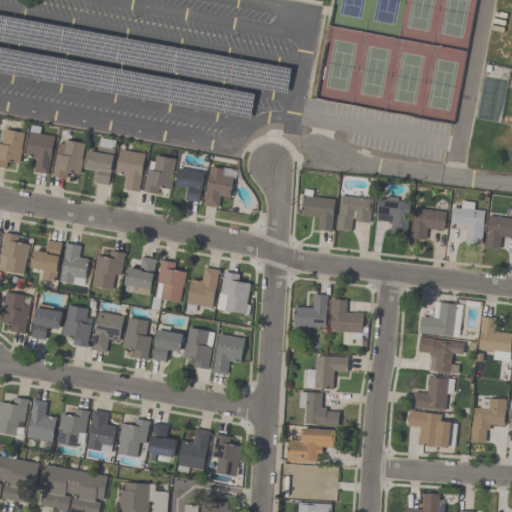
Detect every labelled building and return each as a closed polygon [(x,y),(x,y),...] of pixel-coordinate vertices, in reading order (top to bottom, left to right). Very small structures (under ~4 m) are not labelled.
[(24,157),(28,132),(29,132),(30,125),(40,126),(39,134),(54,136),(48,174),(33,172),(35,159),(24,157)] [(19,163),(7,161),(5,168),(0,166),(0,143),(1,144),(4,129),(25,133),(19,163)] [(94,182),(96,171),(84,169),(87,151),(96,152),(97,146),(98,146),(99,138),(115,141),(112,156),(113,156),(108,185),(94,182)] [(80,174),(67,172),(66,179),(51,176),(51,173),(52,173),(58,143),(63,144),(64,140),(84,143),(81,159),(82,160),(80,174)] [(125,176),(114,174),(119,149),(144,153),(138,188),(139,188),(138,192),(123,189),(125,176)] [(170,189),(158,187),(157,194),(141,191),(142,188),(143,188),(146,169),(147,169),(149,161),(154,161),(155,155),(174,159),(171,176),(172,177),(170,189)] [(224,169),(223,176),(232,177),(229,198),(219,196),(217,208),(202,205),(201,205),(202,202),(203,202),(209,166),(224,169)] [(184,200),(186,188),(174,185),(178,168),(203,173),(198,202),(184,200)] [(330,231),(317,230),(318,217),(300,215),(303,189),(312,190),(311,196),(334,199),(330,231)] [(369,223),(354,221),(354,219),(351,219),(350,232),(335,230),(336,215),(337,215),(340,195),(372,199),(369,223)] [(410,201),(406,235),(390,233),(391,216),(390,216),(390,222),(376,221),(377,215),(375,214),(377,201),(378,201),(379,198),(385,199),(385,197),(397,198),(397,200),(410,201)] [(473,209),(484,211),(480,244),(464,242),(465,228),(454,227),(454,224),(450,223),(452,207),(460,208),(461,200),(474,202),(473,209)] [(425,240),(409,238),(412,208),(445,211),(443,229),(434,228),(434,230),(429,229),(429,228),(426,228),(425,240)] [(500,236),(499,250),(484,248),(488,215),(508,218),(509,210),(511,210),(511,238),(509,238),(509,237),(500,236)] [(0,270),(0,255),(4,236),(3,236),(3,232),(18,235),(17,243),(29,245),(26,259),(25,259),(22,274),(0,270)] [(54,282),(40,280),(42,270),(29,268),(33,250),(45,252),(47,240),(61,243),(54,282)] [(88,259),(83,286),(59,281),(65,246),(64,246),(65,243),(80,246),(78,257),(88,259)] [(91,285),(94,270),(93,270),(96,256),(107,258),(108,250),(124,253),(119,276),(114,275),(111,289),(91,285)] [(127,268),(138,270),(140,257),(155,260),(152,274),(149,290),(123,285),(127,268)] [(179,302),(159,298),(162,284),(155,282),(159,260),(174,263),(173,270),(185,272),(183,286),(181,286),(179,302)] [(190,279),(201,281),(203,267),(219,270),(218,273),(217,273),(211,308),(185,304),(190,279)] [(215,308),(217,293),(220,293),(224,272),(238,274),(237,282),(249,284),(244,313),(215,308)] [(10,325),(0,322),(0,313),(5,291),(25,295),(23,304),(29,305),(24,331),(25,331),(24,334),(9,331),(10,325)] [(327,294),(327,299),(326,299),(325,327),(292,326),(293,307),(312,307),(312,294),(327,294)] [(362,312),(361,333),(329,332),(330,299),(345,299),(345,312),(353,313),(353,312),(362,312)] [(462,305),(458,336),(438,334),(438,336),(419,333),(421,316),(432,317),(434,302),(462,305)] [(58,330),(46,328),(44,340),(30,337),(36,308),(37,304),(53,307),(52,311),(62,313),(58,330)] [(87,348),(72,345),(73,338),(61,335),(64,321),(67,306),(87,309),(86,317),(91,319),(86,344),(88,344),(87,348)] [(89,350),(90,347),(91,347),(97,311),(122,316),(118,341),(107,339),(105,353),(89,350)] [(477,349),(481,316),(495,318),(493,331),(511,333),(508,360),(492,358),(493,351),(477,349)] [(147,360),(132,357),(133,351),(128,350),(129,349),(121,348),(124,333),(125,333),(127,317),(147,321),(144,336),(149,337),(146,356),(147,356),(147,360)] [(207,370),(192,367),(193,360),(181,357),(184,343),(185,343),(188,327),(208,331),(208,332),(213,333),(207,366),(208,366),(208,370),(207,370)] [(167,350),(165,361),(150,359),(155,330),(181,334),(178,352),(167,350)] [(239,363),(227,361),(225,374),(210,372),(210,369),(212,369),(218,334),(243,338),(239,363)] [(417,351),(418,337),(463,342),(461,354),(451,352),(450,364),(457,365),(457,374),(449,373),(433,372),(433,370),(429,370),(430,356),(429,356),(430,353),(417,351)] [(347,357),(346,371),(333,371),(332,388),(305,387),(305,377),(314,377),(314,356),(347,357)] [(426,393),(428,375),(448,377),(447,378),(453,379),(452,392),(449,394),(446,393),(444,410),(411,407),(413,392),(426,393)] [(303,424),(304,408),(298,408),(298,392),(321,393),(320,407),(326,408),(325,411),(339,412),(338,427),(323,426),(323,425),(303,424)] [(0,402),(11,404),(13,396),(28,400),(22,428),(20,427),(20,428),(16,427),(14,436),(0,432),(0,402)] [(469,442),(470,427),(471,427),(473,408),(487,409),(488,398),(505,399),(503,425),(489,424),(488,430),(486,430),(485,443),(469,442)] [(33,400),(46,402),(44,415),(56,417),(51,442),(26,437),(33,400)] [(72,416),(74,409),(89,412),(88,415),(87,414),(84,434),(78,433),(75,448),(55,444),(59,428),(58,428),(60,413),(72,416)] [(86,449),(92,413),(91,413),(92,410),(108,413),(105,425),(115,426),(112,446),(111,446),(109,453),(86,449)] [(416,445),(417,435),(418,435),(419,427),(406,426),(408,410),(424,412),(441,414),(440,422),(450,423),(447,449),(416,445)] [(116,454),(119,438),(118,438),(121,423),(132,426),(134,418),(149,421),(144,443),(139,442),(135,458),(116,454)] [(167,426),(165,439),(177,441),(173,458),(147,453),(152,426),(151,426),(152,423),(167,426)] [(181,440),(191,442),(194,428),(210,432),(209,434),(201,470),(176,465),(181,440)] [(285,461),(287,440),(299,440),(300,429),(334,431),(333,448),(321,447),(321,454),(316,453),(315,463),(301,462),(301,463),(290,462),(290,461),(285,461)] [(217,458),(211,457),(215,435),(229,437),(228,445),(240,447),(234,476),(214,472),(217,458)] [(29,504),(1,499),(3,484),(9,485),(9,482),(0,480),(0,483),(1,484),(0,488),(0,456),(37,463),(32,487),(26,486),(26,489),(32,490),(29,504)] [(97,511),(74,511),(69,511),(72,497),(77,498),(78,495),(65,492),(64,496),(69,497),(67,511),(39,505),(42,492),(45,492),(46,490),(38,488),(43,464),(107,476),(102,499),(95,498),(94,501),(100,502),(97,511)] [(147,511),(122,511),(123,509),(118,509),(120,490),(123,490),(124,482),(149,484),(147,511)] [(437,511),(404,511),(405,509),(422,509),(422,497),(420,497),(420,494),(439,495),(439,496),(438,496),(437,511)] [(201,511),(202,501),(227,502),(226,510),(229,510),(228,511),(201,511)] [(296,511),(297,503),(330,504),(329,511),(296,511)]
